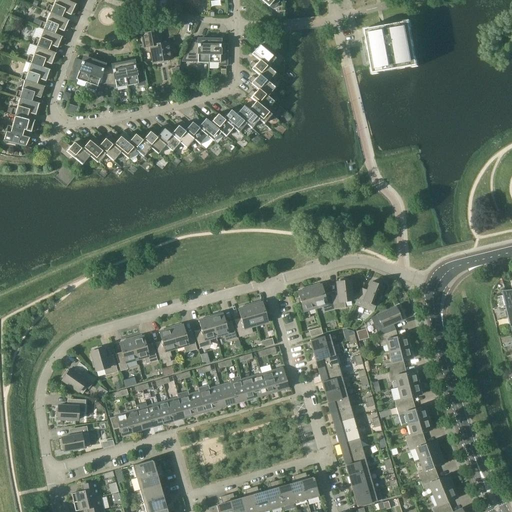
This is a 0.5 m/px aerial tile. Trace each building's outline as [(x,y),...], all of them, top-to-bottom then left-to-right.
[(45,10),(45,11),(50,13),(61,17),(64,12),(71,15),(71,14),(73,14),(77,7),(75,6),(75,5),(76,5),(76,4),(69,1),(68,1),(65,0),(55,0),(53,6),(49,5),(46,11),(45,10)] [(261,0),(269,6),(273,9),(279,2),(276,0),(261,0)] [(38,27),(38,28),(43,30),(43,29),(54,34),(54,33),(55,34),(57,29),(64,32),(65,30),(66,31),(70,23),(68,22),(68,21),(69,21),(61,17),(50,13),(46,23),(41,21),(39,27),(38,27)] [(374,74),(418,66),(416,60),(410,22),(385,26),(366,30),(373,68),(374,74)] [(32,44),(32,45),(36,47),(37,46),(38,47),(47,50),(48,50),(50,45),(57,48),(58,46),(59,47),(64,40),(61,38),(62,37),(55,34),(54,33),(54,34),(43,29),(43,30),(38,28),(36,27),(32,37),(35,38),(32,44)] [(167,43),(159,44),(157,31),(143,34),(146,47),(152,46),(155,62),(170,59),(167,43)] [(192,40),(183,61),(198,61),(198,63),(209,63),(209,39),(202,39),(198,39),(198,42),(192,40)] [(209,39),(209,63),(220,63),(220,65),(226,65),(227,45),(220,45),(220,43),(220,40),(216,40),(209,39)] [(249,52),(259,60),(267,67),(268,66),(273,71),(279,65),(274,60),(276,58),(260,45),(256,49),(253,47),(249,52)] [(26,62),(30,64),(30,63),(38,66),(41,67),(42,67),(44,62),(51,65),(52,63),(53,63),(58,56),(55,55),(55,54),(56,54),(56,53),(48,50),(47,50),(38,47),(37,46),(36,47),(33,57),(28,55),(26,62)] [(77,79),(87,83),(94,61),(88,58),(87,61),(83,60),(82,62),(76,60),(69,79),(76,81),(77,79)] [(249,66),(259,75),(267,81),(274,75),(275,73),(273,71),(268,66),(267,67),(259,60),(256,64),(253,62),(249,66)] [(101,63),(94,61),(87,83),(85,88),(96,91),(97,87),(98,85),(107,86),(108,68),(104,67),(100,66),(101,63)] [(138,86),(146,84),(142,64),(135,66),(135,64),(131,65),(130,62),(123,63),(127,86),(138,84),(138,86)] [(20,79),(25,81),(36,84),(37,84),(39,79),(46,81),(46,79),(48,80),(52,73),(49,71),(49,70),(50,70),(42,67),(41,67),(38,66),(30,63),(30,64),(27,74),(23,73),(20,79)] [(113,68),(108,68),(107,86),(116,87),(116,88),(127,86),(123,63),(116,64),(117,67),(113,68)] [(248,81),(258,89),(267,96),(273,90),(275,88),(267,81),(259,75),(255,79),(252,76),(248,81)] [(15,96),(15,97),(20,98),(31,101),(32,101),(33,96),(41,98),(41,96),(43,97),(46,89),(44,88),(44,87),(45,87),(37,84),(36,84),(25,81),(21,91),(17,90),(15,96)] [(274,102),(267,96),(258,89),(255,93),(252,90),(247,95),(255,102),(255,101),(266,110),(272,104),(274,102)] [(10,114),(15,116),(26,118),(27,118),(28,113),(36,115),(36,113),(38,114),(41,106),(39,105),(39,104),(40,103),(32,101),(31,101),(20,98),(16,109),(12,108),(10,114)] [(272,114),(266,110),(255,101),(255,102),(252,105),(249,103),(245,107),(245,108),(259,119),(259,120),(264,124),(264,123),(270,117),(272,114)] [(237,108),(233,112),(246,124),(251,128),(259,120),(259,119),(245,108),(245,107),(243,106),(240,110),(237,108)] [(245,125),(246,124),(233,112),(231,110),(227,114),(224,112),(220,116),(233,128),(239,133),(239,132),(239,131),(245,125)] [(211,116),(207,120),(221,132),(221,133),(226,137),(226,136),(226,135),(232,129),(233,128),(220,116),(218,114),(214,118),(211,116)] [(220,134),(221,133),(221,132),(207,120),(205,119),(202,123),(193,115),(189,120),(192,122),(192,123),(208,136),(207,136),(213,141),(214,141),(213,140),(220,134)] [(6,132),(3,141),(26,147),(28,141),(29,138),(30,138),(28,137),(22,136),(24,130),(31,132),(32,130),(33,131),(36,123),(34,122),(34,121),(35,121),(27,118),(26,118),(15,116),(12,126),(8,125),(6,131),(5,131),(5,132),(6,132)] [(206,137),(207,136),(208,136),(192,123),(188,126),(180,119),(176,124),(178,126),(194,139),(200,145),(201,144),(200,144),(206,137)] [(164,129),(177,140),(180,142),(180,143),(186,148),(187,148),(186,147),(193,141),(194,139),(178,126),(175,130),(166,122),(162,127),(164,129)] [(148,130),(150,132),(166,145),(165,145),(172,151),(173,151),(172,150),(179,144),(180,143),(180,142),(177,140),(164,129),(161,133),(152,125),(148,130)] [(164,147),(165,145),(166,145),(150,132),(146,136),(138,128),(134,133),(135,134),(135,135),(151,148),(158,154),(159,154),(158,153),(164,147)] [(150,149),(151,148),(135,135),(132,138),(123,131),(119,136),(120,137),(136,150),(143,157),(144,156),(143,156),(150,149)] [(135,152),(136,150),(120,137),(117,141),(108,133),(104,138),(105,139),(121,152),(120,152),(128,159),(129,159),(128,158),(135,152)] [(89,140),(89,141),(105,154),(113,161),(114,161),(113,160),(119,154),(120,152),(121,152),(105,139),(102,143),(93,135),(89,140)] [(104,156),(105,154),(89,141),(86,144),(77,137),(73,142),(74,142),(74,143),(90,156),(89,156),(97,163),(98,162),(97,162),(104,156)] [(88,158),(89,156),(90,156),(74,143),(70,146),(62,139),(57,144),(66,151),(66,152),(82,165),(83,164),(82,164),(88,158)] [(338,294),(331,295),(334,309),(345,308),(344,301),(352,301),(350,280),(348,281),(348,279),(339,280),(339,282),(337,282),(338,294)] [(361,291),(355,304),(366,308),(374,311),(376,306),(383,287),(381,286),(382,284),(374,281),(373,283),(371,282),(367,293),(361,291)] [(314,287),(309,288),(315,308),(322,306),(324,312),(334,309),(331,295),(325,296),(321,285),(320,285),(319,284),(313,286),(314,287)] [(308,310),(315,308),(309,288),(305,290),(305,288),(299,290),(299,291),(298,292),(305,317),(309,316),(308,310)] [(254,305),(250,306),(256,325),(268,322),(262,302),(261,303),(260,301),(254,303),(254,305)] [(242,321),(236,322),(240,336),(246,335),(252,333),(250,327),(256,325),(250,306),(246,307),(246,305),(239,307),(240,309),(238,309),(242,321)] [(396,307),(377,315),(370,318),(378,336),(379,335),(393,331),(390,324),(401,320),(400,318),(402,317),(398,309),(397,309),(396,307)] [(215,316),(211,317),(216,337),(224,335),(225,341),(236,338),(232,323),(226,325),(223,314),(221,314),(221,313),(214,314),(215,316)] [(216,337),(211,317),(206,318),(206,317),(200,319),(200,320),(199,321),(202,332),(196,334),(200,348),(210,345),(209,339),(216,337)] [(171,329),(177,348),(184,346),(186,352),(196,349),(192,335),(186,337),(183,325),(181,326),(181,324),(175,326),(175,327),(171,329)] [(170,357),(171,356),(169,350),(177,348),(171,329),(167,330),(166,328),(160,330),(161,332),(159,332),(162,343),(156,345),(160,359),(161,359),(163,364),(171,362),(170,357)] [(311,337),(322,334),(321,328),(309,331),(311,337)] [(356,331),(359,341),(369,338),(366,328),(356,331)] [(394,337),(393,331),(379,335),(381,345),(387,344),(389,351),(409,346),(408,342),(410,342),(408,336),(406,336),(406,334),(394,337)] [(310,340),(313,351),(333,345),(330,334),(310,340)] [(136,339),(131,340),(137,359),(144,357),(146,363),(157,360),(153,346),(147,348),(143,337),(142,337),(141,335),(135,337),(136,339)] [(262,348),(274,344),(272,338),(260,342),(262,348)] [(137,359),(131,340),(127,341),(127,339),(121,341),(121,343),(119,343),(123,355),(117,356),(121,371),(127,369),(125,363),(137,359)] [(313,351),(316,361),(336,355),(333,345),(313,351)] [(386,365),(388,371),(402,367),(400,361),(412,358),(411,357),(413,356),(412,350),(410,351),(409,346),(389,351),(392,363),(386,365)] [(106,375),(117,372),(113,357),(107,359),(104,348),(102,348),(101,347),(93,349),(93,351),(91,352),(93,361),(92,361),(93,367),(95,367),(96,371),(104,369),(106,375)] [(275,347),(265,349),(267,355),(276,353),(275,347)] [(265,349),(257,352),(259,358),(267,355),(265,349)] [(340,354),(336,355),(316,361),(319,371),(339,366),(343,364),(340,354)] [(67,370),(62,377),(64,378),(62,380),(70,385),(69,387),(74,390),(75,389),(79,392),(78,392),(82,394),(86,387),(87,387),(89,388),(95,379),(86,372),(87,370),(85,369),(86,368),(80,364),(74,372),(70,369),(69,371),(67,370)] [(342,376),(339,366),(319,371),(322,382),(342,376)] [(171,367),(162,369),(164,376),(173,373),(171,367)] [(396,380),(398,387),(418,383),(417,378),(418,378),(417,372),(415,372),(415,370),(403,373),(402,367),(388,371),(390,381),(396,380)] [(283,368),(272,371),(277,390),(282,389),(282,390),(288,389),(287,388),(288,387),(283,368)] [(272,371),(261,374),(267,395),(273,393),(273,392),(277,390),(272,371)] [(261,374),(251,377),(257,396),(261,395),(261,396),(267,395),(261,374)] [(230,383),(236,402),(240,401),(241,402),(247,400),(241,380),(240,376),(229,379),(230,383)] [(345,387),(342,376),(322,382),(325,392),(345,387)] [(251,377),(241,380),(247,400),(253,399),(252,398),(257,396),(251,377)] [(230,383),(220,386),(226,406),(232,405),(231,404),(236,402),(230,383)] [(419,387),(418,383),(398,387),(401,399),(395,401),(397,407),(411,404),(409,397),(421,395),(420,393),(422,393),(421,386),(419,387)] [(199,392),(205,412),(211,411),(211,409),(215,408),(210,389),(209,389),(208,385),(198,388),(199,392)] [(220,386),(210,389),(215,408),(219,407),(220,408),(226,406),(220,386)] [(348,397),(345,387),(325,392),(328,403),(348,397)] [(178,398),(184,418),(190,417),(190,415),(194,414),(189,395),(188,391),(177,394),(178,398)] [(189,395),(194,414),(199,413),(199,414),(205,412),(199,392),(189,395)] [(328,403),(331,413),(350,407),(348,397),(328,403)] [(178,398),(168,401),(174,420),(178,419),(178,420),(184,418),(178,398)] [(84,412),(85,401),(70,400),(70,406),(58,406),(58,408),(56,408),(56,417),(58,417),(57,419),(67,419),(67,421),(73,421),(73,420),(78,420),(78,412),(84,412)] [(169,421),(174,420),(168,401),(158,404),(163,424),(169,423),(169,421)] [(135,405),(137,410),(143,430),(149,428),(148,427),(153,426),(149,410),(148,407),(147,407),(146,402),(135,405)] [(158,404),(148,407),(149,410),(153,426),(157,425),(157,426),(163,424),(158,404)] [(402,425),(408,424),(427,418),(426,414),(428,413),(426,407),(424,408),(424,406),(413,409),(411,404),(397,407),(402,425)] [(353,418),(350,407),(331,413),(334,423),(353,418)] [(137,410),(127,413),(132,432),(136,431),(137,432),(143,430),(137,410)] [(128,433),(132,432),(127,413),(116,416),(110,418),(113,430),(119,428),(121,435),(122,435),(122,436),(128,434),(128,433)] [(356,428),(353,418),(334,423),(337,434),(356,428)] [(408,444),(421,439),(420,433),(431,430),(430,428),(432,428),(430,422),(429,422),(427,418),(408,424),(412,435),(406,437),(408,444)] [(79,448),(84,447),(90,446),(87,427),(72,429),(73,436),(61,438),(62,440),(60,440),(62,449),(63,449),(64,451),(73,449),(73,451),(79,450),(79,448)] [(359,438),(356,428),(337,434),(339,444),(359,438)] [(362,449),(359,438),(339,444),(342,454),(362,449)] [(416,448),(420,459),(439,453),(437,448),(439,448),(437,442),(435,442),(435,441),(423,445),(421,439),(408,444),(410,450),(416,448)] [(365,459),(362,449),(342,454),(345,465),(365,459)] [(434,474),(432,468),(443,464),(442,463),(444,462),(442,456),(440,457),(439,453),(420,459),(424,471),(418,473),(420,479),(434,474)] [(368,470),(365,459),(345,465),(348,475),(368,470)] [(133,465),(136,478),(162,470),(161,464),(157,465),(156,463),(153,463),(152,460),(133,465)] [(136,478),(140,490),(159,485),(158,482),(161,480),(161,478),(164,477),(162,470),(136,478)] [(371,480),(368,470),(348,475),(351,486),(371,480)] [(305,472),(299,474),(307,500),(319,496),(314,478),(311,478),(309,475),(306,476),(305,472)] [(292,484),(289,485),(295,503),(307,500),(299,474),(293,476),(294,479),(292,480),(292,484)] [(430,487),(433,495),(452,487),(450,483),(452,482),(449,476),(448,477),(447,475),(436,480),(434,474),(420,479),(425,490),(430,487)] [(281,479),(275,481),(283,507),(295,503),(289,485),(286,485),(284,482),(282,483),(281,479)] [(351,486),(354,496),(374,490),(371,480),(351,486)] [(73,502),(100,496),(96,481),(84,484),(85,490),(71,494),(73,502)] [(268,491),(265,491),(270,510),(283,507),(275,481),(269,483),(270,486),(268,487),(268,491)] [(108,485),(111,494),(118,492),(116,482),(108,485)] [(159,485),(140,490),(143,502),(169,495),(168,489),(164,490),(163,487),(160,487),(159,485)] [(257,486),(251,488),(257,511),(264,511),(270,510),(265,491),(262,492),(260,489),(258,490),(257,486)] [(454,491),(452,487),(433,495),(438,506),(432,508),(433,511),(440,511),(448,509),(446,503),(457,498),(456,497),(458,496),(455,490),(454,491)] [(244,498),(241,498),(244,511),(257,511),(251,488),(245,490),(246,493),(244,494),(244,498)] [(379,489),(374,490),(354,496),(357,507),(377,501),(382,500),(379,489)] [(231,511),(244,511),(241,498),(238,499),(236,496),(234,497),(233,493),(227,495),(231,511)] [(143,502),(146,511),(154,511),(166,509),(165,506),(168,504),(168,502),(171,501),(169,495),(143,502)] [(219,505),(216,505),(218,511),(231,511),(227,495),(221,497),(222,500),(219,501),(219,505)] [(89,508),(89,511),(98,511),(103,511),(100,496),(73,502),(75,511),(89,508)]
